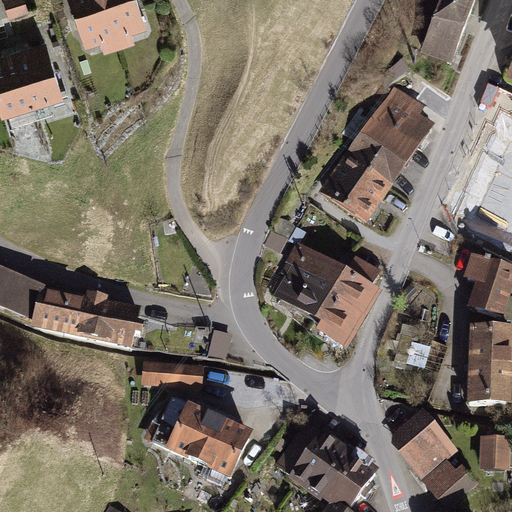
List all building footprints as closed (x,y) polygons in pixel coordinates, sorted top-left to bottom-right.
[(26,0),(4,0),(11,18),(30,12),(26,0)] [(107,0),(72,0),(86,46),(103,41),(106,52),(122,47),(107,0)] [(140,0),(107,0),(122,47),(136,43),(133,32),(149,27),(140,0)] [(443,0),(421,58),(453,71),(480,0),(443,0)] [(48,40),(17,50),(35,106),(66,96),(48,40)] [(17,50),(0,55),(0,98),(6,116),(35,106),(17,50)] [(402,61),(378,79),(386,90),(410,72),(402,61)] [(372,119),(418,151),(434,128),(419,118),(426,109),(394,87),(372,119)] [(372,119),(345,159),(391,190),(418,151),(372,119)] [(345,159),(318,196),(366,228),(391,190),(345,159)] [(272,233),(264,248),(280,257),(288,242),(272,233)] [(272,299),(315,324),(344,276),(297,248),(280,275),(284,277),(272,299)] [(383,275),(355,258),(344,276),(330,300),(367,321),(382,296),(374,291),(383,275)] [(511,297),(511,272),(471,260),(463,284),(477,289),(470,314),(504,324),(511,297)] [(51,292),(0,265),(0,314),(31,331),(142,359),(152,316),(51,292)] [(413,287),(403,297),(409,302),(418,293),(413,287)] [(367,321),(330,300),(315,324),(321,329),(316,337),(348,355),(367,321)] [(511,335),(470,334),(468,411),(511,412),(511,335)] [(204,370),(144,365),(142,388),(202,393),(204,370)] [(252,440),(186,408),(163,455),(230,486),(252,440)] [(392,437),(392,448),(441,507),(469,496),(479,488),(462,469),(456,474),(447,463),(458,454),(423,412),(392,437)] [(298,489),(333,439),(324,433),(322,437),(305,425),(275,468),(290,479),(288,481),(298,489)] [(323,503),(356,455),(333,439),(298,489),(322,505),(323,503)] [(510,442),(482,441),(481,474),(509,475),(510,442)] [(323,503),(329,507),(336,511),(353,511),(379,475),(372,470),(374,467),(356,455),(323,503)]
